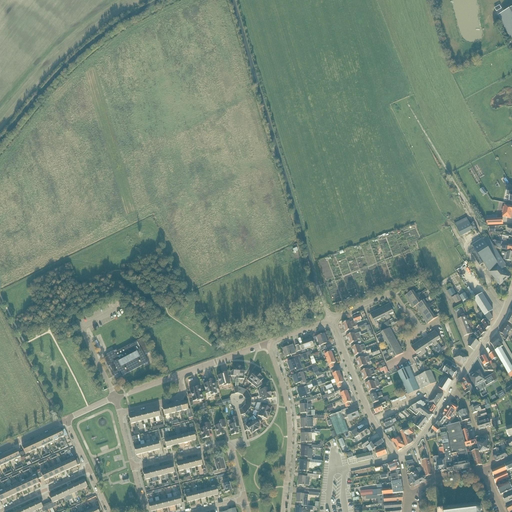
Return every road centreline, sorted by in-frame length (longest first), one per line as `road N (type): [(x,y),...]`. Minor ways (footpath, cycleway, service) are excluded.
road 1 (unclassified): [(330,319),(232,0)]
road 2 (unclassified): [(0,140),(68,62),(161,0)]
road 3 (residential): [(284,511),(289,417),(270,345)]
road 4 (unclassified): [(401,454),(372,420),(330,319)]
road 5 (residential): [(244,498),(225,444),(133,466)]
